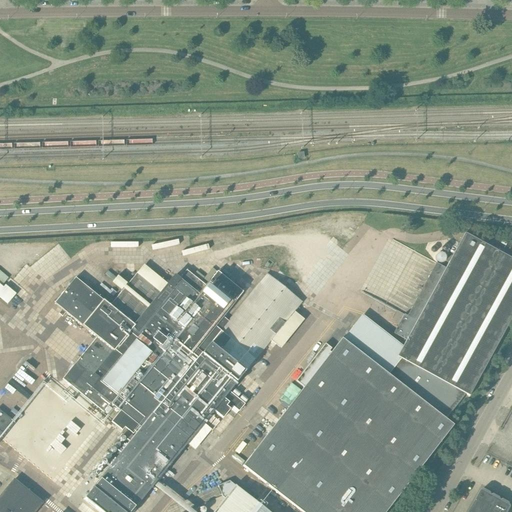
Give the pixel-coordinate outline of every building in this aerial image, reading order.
[(291,242),(302,254),(315,243),(304,230),(291,242)] [(385,511),(453,426),(446,420),(466,394),(469,396),(511,317),(511,258),(465,233),(460,242),(446,268),(436,263),(407,316),(404,314),(394,333),(406,340),(403,346),(362,315),(343,340),(342,339),(331,353),(323,346),(296,381),(304,387),(243,466),(301,511),(269,511),(229,481),(218,486),(223,496),(225,498),(213,511),(194,511),(156,481),(153,485),(187,511),(385,511)] [(329,235),(319,246),(338,263),(348,252),(329,235)] [(435,257),(435,258),(435,259),(436,260),(436,261),(437,262),(438,263),(439,263),(440,263),(441,263),(442,263),(443,263),(443,262),(444,262),(445,261),(446,260),(446,259),(446,258),(446,257),(446,256),(445,255),(444,254),(443,253),(442,253),(441,252),(440,252),(439,253),(438,253),(437,253),(437,254),(436,255),(436,256),(435,257)] [(4,283),(9,277),(0,270),(0,298),(7,304),(16,293),(4,283)] [(75,278),(54,303),(62,310),(66,313),(96,338),(63,379),(103,412),(110,404),(119,412),(111,422),(122,431),(125,428),(133,434),(139,427),(141,428),(134,437),(84,498),(101,511),(131,511),(153,485),(156,481),(197,431),(213,411),(223,418),(233,406),(238,411),(244,404),(229,391),(245,372),(255,360),(302,302),(267,274),(228,321),(223,317),(243,292),(217,271),(205,286),(187,270),(180,279),(174,275),(167,284),(150,271),(144,279),(137,273),(126,286),(125,285),(127,283),(118,276),(112,283),(122,290),(123,288),(124,289),(110,306),(75,278)] [(0,441),(15,423),(0,410),(0,441)] [(0,511),(35,511),(42,503),(14,480),(0,496),(0,511)] [(483,490),(482,489),(481,490),(468,511),(508,511),(511,507),(511,506),(511,505),(510,505),(483,490)]
